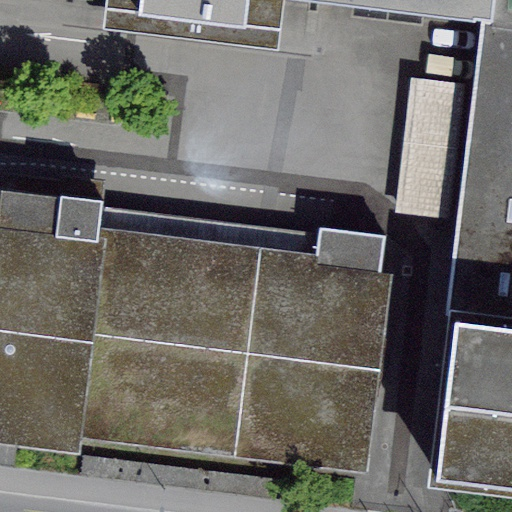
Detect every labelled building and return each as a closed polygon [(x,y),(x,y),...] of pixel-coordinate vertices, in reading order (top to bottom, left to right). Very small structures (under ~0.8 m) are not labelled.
[(140,0),(139,12),(246,25),(248,0),(315,0),(492,21),(494,0),(140,0)] [(511,0),(494,0),(492,21),(511,23),(511,0)] [(511,23),(492,21),(456,313),(511,319),(511,23)] [(418,81),(402,210),(445,216),(461,86),(418,81)] [(0,196),(0,429),(73,439),(75,426),(358,461),(386,233),(321,225),(316,264),(98,237),(103,199),(1,186),(0,196)] [(511,319),(456,313),(436,475),(511,484),(511,319)]
